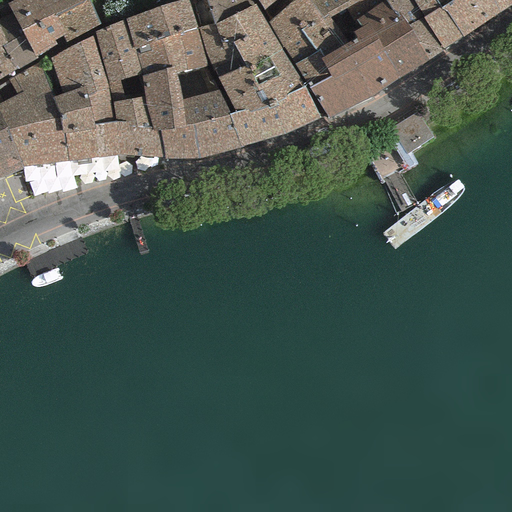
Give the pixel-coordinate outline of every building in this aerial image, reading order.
[(72,0),(28,0),(0,15),(0,76),(25,59),(87,29),(72,0)] [(185,0),(129,22),(158,128),(158,130),(159,155),(198,155),(247,142),(232,103),(224,108),(216,93),(181,101),(173,70),(204,64),(185,0)] [(249,0),(205,0),(200,3),(203,10),(208,8),(214,23),(203,27),(213,59),(232,103),(247,142),(284,131),(318,116),(281,56),(271,36),(249,0)] [(294,0),(274,21),(330,114),(374,92),(439,50),(408,0),(341,0),(361,30),(342,46),(329,29),(323,20),(337,12),(329,0),(294,0)] [(416,0),(444,47),(497,12),(489,0),(416,0)] [(511,0),(489,0),(497,12),(511,1),(511,0)] [(132,55),(121,24),(96,33),(107,69),(101,71),(104,82),(140,72),(135,54),(132,55)] [(101,71),(90,37),(40,64),(48,80),(57,76),(63,93),(53,96),(61,117),(70,159),(122,153),(159,155),(158,130),(151,130),(142,98),(116,103),(117,116),(111,117),(104,82),(101,71)] [(53,96),(40,64),(9,81),(15,92),(0,100),(0,174),(22,165),(70,159),(61,117),(53,96)] [(394,122),(411,150),(432,137),(430,133),(415,110),(398,120),(394,122)]
